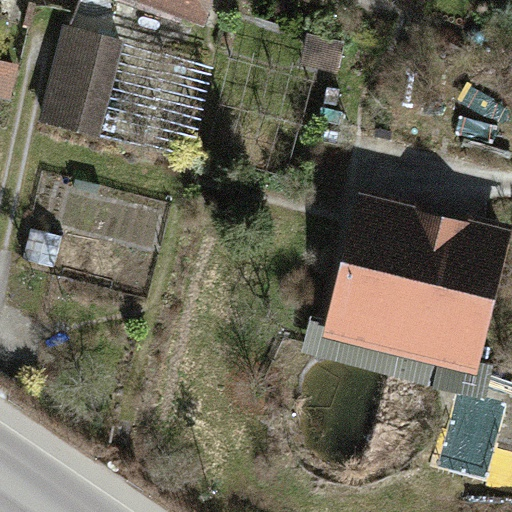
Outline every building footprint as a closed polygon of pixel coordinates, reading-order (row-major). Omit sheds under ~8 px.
[(148,0),(195,17),(201,0),(148,0)] [(68,30),(44,121),(97,134),(120,43),(68,30)] [(340,43),(314,38),(308,68),(334,73),(340,43)] [(9,75),(0,72),(0,85),(6,87),(9,75)] [(502,239),(364,206),(335,325),(473,358),(502,239)] [(62,236),(31,228),(24,258),(54,266),(62,236)] [(468,412),(510,416),(511,395),(511,375),(472,371),(468,412)]
